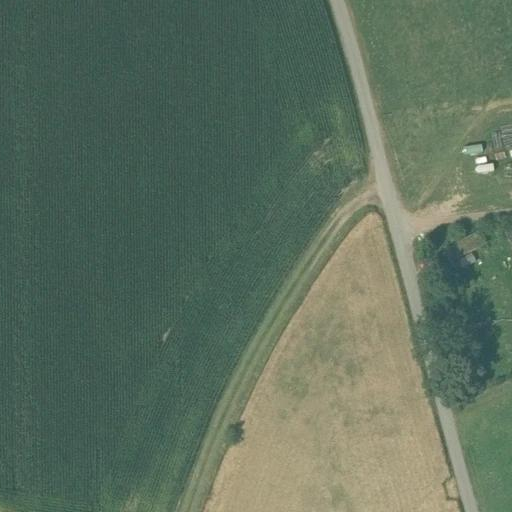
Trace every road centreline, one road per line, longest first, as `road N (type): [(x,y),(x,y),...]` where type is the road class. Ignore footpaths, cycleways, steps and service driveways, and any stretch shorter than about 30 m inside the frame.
road 1 (unclassified): [(472,511),(334,0)]
road 2 (track): [(389,201),(361,200),(307,260),(211,449),(190,511)]
